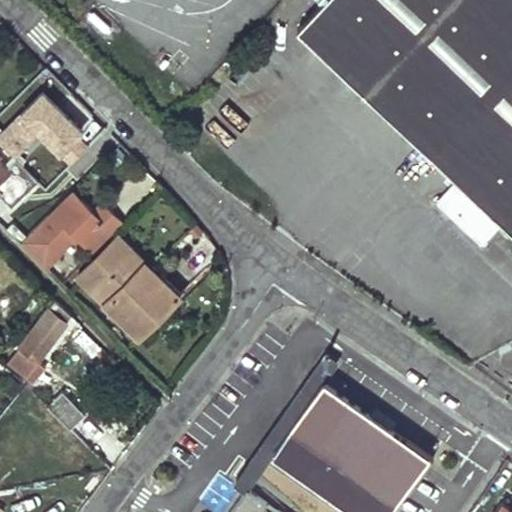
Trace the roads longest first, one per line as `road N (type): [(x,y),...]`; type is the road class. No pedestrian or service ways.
road 1 (residential): [(276,273),(8,0)]
road 2 (unknown): [(270,84),(511,282)]
road 3 (residential): [(276,273),(100,511)]
road 4 (residential): [(511,428),(276,273)]
